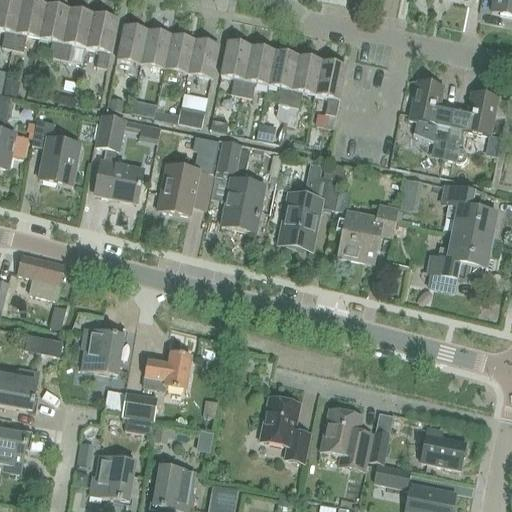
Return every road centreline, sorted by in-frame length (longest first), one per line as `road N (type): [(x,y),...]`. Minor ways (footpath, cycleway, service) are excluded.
road 1 (residential): [(511,369),(0,237)]
road 2 (residential): [(511,68),(325,36),(293,18),(290,0)]
